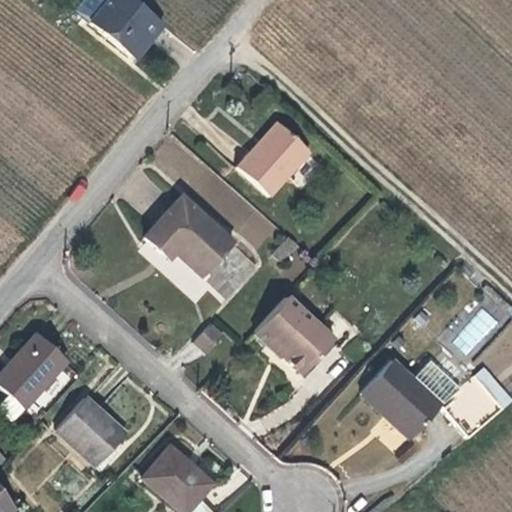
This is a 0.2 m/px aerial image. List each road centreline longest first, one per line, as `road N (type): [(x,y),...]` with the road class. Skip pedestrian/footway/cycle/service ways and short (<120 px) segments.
road 1 (track): [(511,288),(235,32)]
road 2 (residential): [(301,500),(36,263)]
road 3 (unclassified): [(263,0),(36,263)]
